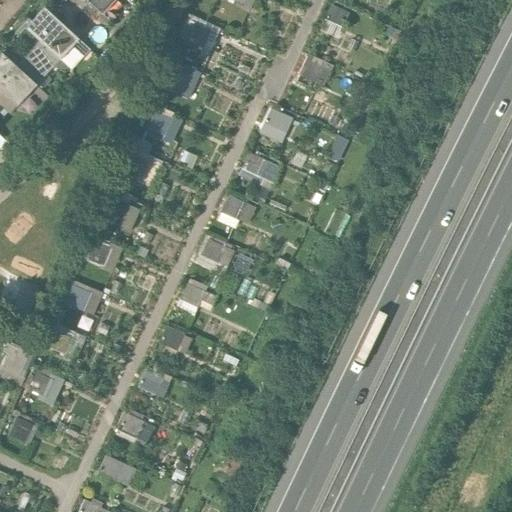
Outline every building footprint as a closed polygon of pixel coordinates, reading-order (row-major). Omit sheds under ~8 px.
[(115,0),(85,0),(102,15),(115,0)] [(330,3),(320,29),(338,36),(347,9),(330,3)] [(27,28),(40,40),(61,59),(80,38),(46,7),(27,28)] [(209,48),(216,31),(193,22),(187,40),(209,48)] [(39,84),(61,59),(40,40),(18,66),(39,84)] [(0,88),(19,105),(39,84),(18,66),(3,52),(0,55),(0,88)] [(295,82),(321,92),(332,63),(306,53),(295,82)] [(191,93),(199,70),(175,62),(167,85),(191,93)] [(0,104),(11,115),(19,105),(0,88),(0,104)] [(269,106),(259,131),(282,141),(292,115),(269,106)] [(153,107),(144,131),(172,142),(181,119),(153,107)] [(239,171),(269,183),(278,163),(247,150),(239,171)] [(227,193),(220,212),(235,218),(242,198),(227,193)] [(119,227),(130,230),(137,207),(126,204),(119,227)] [(208,234),(197,259),(215,267),(227,242),(208,234)] [(110,269),(118,249),(95,239),(87,259),(110,269)] [(176,304),(193,312),(206,284),(189,276),(176,304)] [(93,314),(101,292),(68,279),(59,301),(93,314)] [(158,341),(176,349),(183,332),(166,324),(158,341)] [(0,361),(0,375),(19,384),(34,353),(9,342),(0,361)] [(144,368),(136,385),(162,397),(170,380),(144,368)] [(41,400),(54,403),(61,376),(48,372),(41,400)] [(117,429),(146,441),(154,422),(125,410),(117,429)] [(24,441),(33,422),(17,414),(8,433),(24,441)] [(97,472),(126,485),(134,467),(105,454),(97,472)] [(77,511),(108,511),(109,510),(84,498),(77,511)]
